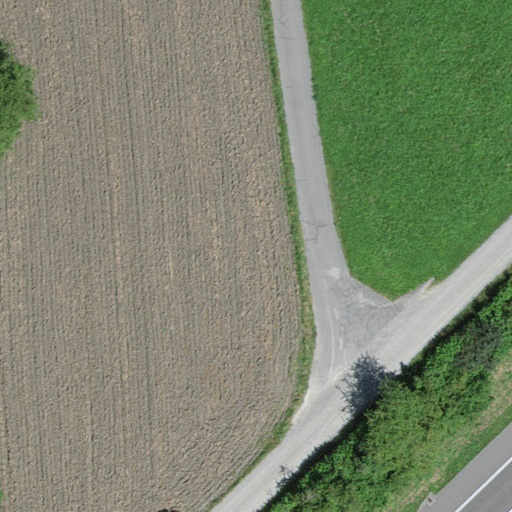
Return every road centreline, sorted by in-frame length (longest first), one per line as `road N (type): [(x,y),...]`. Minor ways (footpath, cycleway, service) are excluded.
road 1 (track): [(231,511),(511,239)]
road 2 (residential): [(367,372),(329,274),(288,0)]
